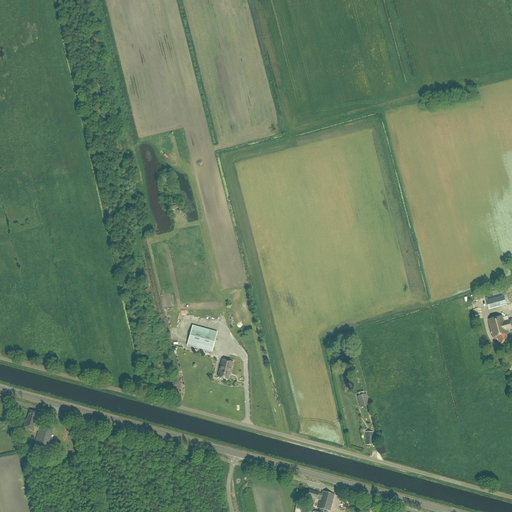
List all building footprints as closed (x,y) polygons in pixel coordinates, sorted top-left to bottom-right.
[(507,305),(504,296),(487,301),(489,310),(507,305)] [(503,321),(502,315),(488,319),(492,337),(497,336),(499,344),(508,341),(506,334),(508,333),(507,331),(511,329),(511,320),(511,319),(503,321)] [(217,332),(192,325),(186,345),(211,352),(217,332)] [(232,362),(222,359),(217,377),(227,380),(228,373),(229,373),(232,362)] [(369,406),(367,394),(358,397),(361,408),(369,406)] [(39,413),(29,411),(27,419),(25,419),(23,427),(34,430),(36,425),(39,413)] [(40,427),(34,445),(36,445),(35,450),(43,452),(44,448),(47,449),(53,431),(40,427)] [(319,493),(310,490),(308,497),(317,499),(318,497),(320,498),(318,508),(319,509),(318,511),(314,511),(313,511),(329,511),(334,495),(322,492),(321,494),(319,493)] [(297,501),(294,511),(300,511),(303,502),(297,501)]
